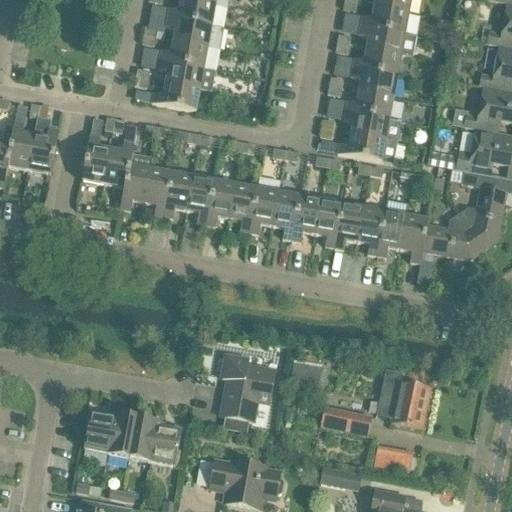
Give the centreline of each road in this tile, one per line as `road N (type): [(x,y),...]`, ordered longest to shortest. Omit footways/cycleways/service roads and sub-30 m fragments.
road 1 (residential): [(505,325),(53,243)]
road 2 (residential): [(125,114),(307,142),(329,0)]
road 3 (residential): [(188,405),(52,379)]
road 4 (residential): [(27,511),(52,379)]
road 5 (residential): [(53,243),(76,113)]
